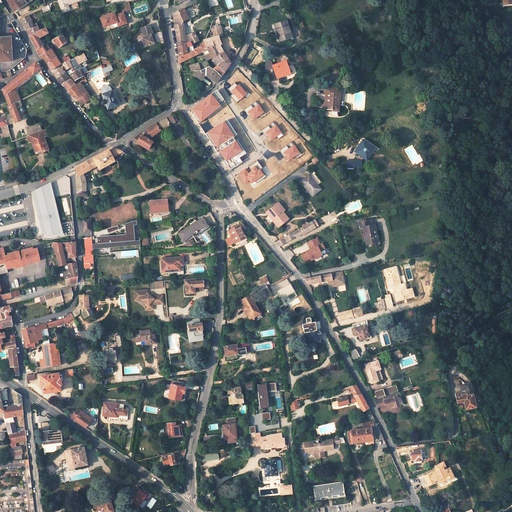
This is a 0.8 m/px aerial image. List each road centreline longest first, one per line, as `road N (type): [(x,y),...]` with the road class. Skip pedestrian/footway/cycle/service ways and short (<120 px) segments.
road 1 (residential): [(231,199),(304,287),(355,369),(417,500)]
road 2 (residential): [(219,208),(219,324),(182,505)]
road 3 (residential): [(71,167),(79,284),(64,314),(18,328),(18,390)]
road 4 (secondary): [(28,397),(182,505)]
road 5 (residential): [(180,107),(224,80),(246,44),(252,10)]
road 6 (residential): [(115,145),(219,208)]
